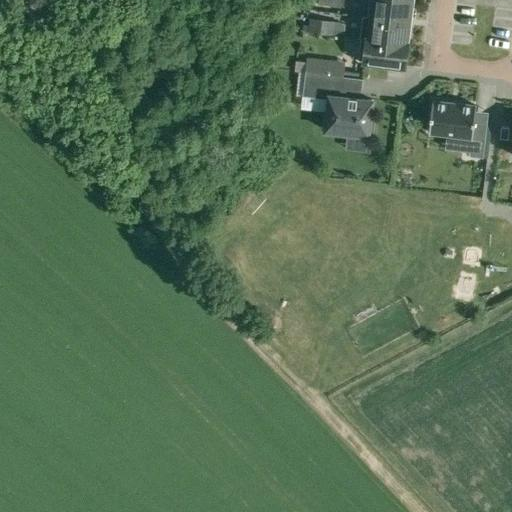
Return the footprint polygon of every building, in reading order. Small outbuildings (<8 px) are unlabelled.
[(370,0),(368,16),(368,17),(407,22),(408,12),(411,12),(413,1),(407,0),(370,0)] [(359,38),(364,38),(408,44),(409,32),(406,31),(407,22),(368,17),(368,16),(362,15),(359,38)] [(333,34),(335,21),(309,17),(307,31),(333,34)] [(364,38),(361,60),(405,66),(408,44),(364,38)] [(306,71),(343,76),(344,61),(307,57),(307,61),(306,71)] [(306,71),(307,61),(295,60),(294,70),(299,70),(306,71)] [(341,91),(343,76),(306,71),(303,91),(329,94),(324,130),(368,135),(368,132),(372,133),(374,117),(370,116),(372,99),(360,97),(361,93),(341,91)] [(487,125),(474,123),(476,105),(432,100),(428,134),(471,139),(469,155),(483,157),(487,125)] [(509,127),(501,126),(499,138),(507,139),(509,127)]
